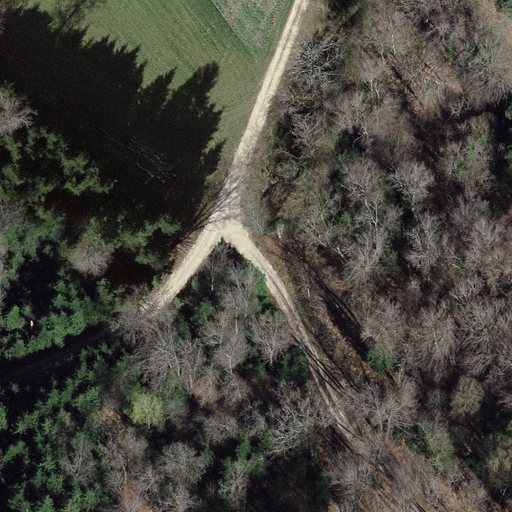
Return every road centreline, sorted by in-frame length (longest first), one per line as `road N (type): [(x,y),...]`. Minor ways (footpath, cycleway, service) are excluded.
road 1 (track): [(0,383),(116,329),(223,214),(301,0)]
road 2 (track): [(223,214),(287,309),(325,397),(358,445),(445,511)]
